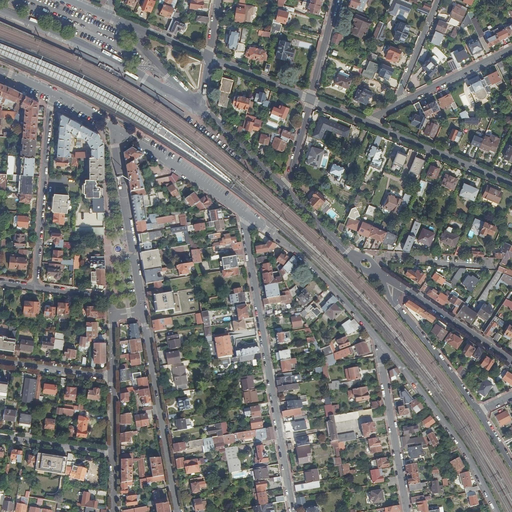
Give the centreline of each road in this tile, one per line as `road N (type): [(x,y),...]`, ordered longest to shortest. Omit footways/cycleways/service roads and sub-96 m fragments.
road 1 (residential): [(249,218),(245,233),(293,511)]
road 2 (unclassified): [(0,10),(197,105)]
road 3 (residential): [(377,339),(451,432),(496,511)]
road 4 (residential): [(143,310),(177,511)]
road 5 (residential): [(55,94),(34,287)]
road 6 (residential): [(116,129),(143,310)]
road 7 (residential): [(249,218),(295,251),(377,339)]
road 8 (residential): [(377,339),(407,511)]
road 9 (residential): [(116,129),(249,218)]
road 10 (tertiary): [(511,184),(365,123)]
road 11 (residential): [(476,413),(394,302)]
road 12 (residential): [(398,284),(511,359)]
road 13 (residential): [(511,50),(392,109)]
road 14 (residential): [(495,265),(385,257),(364,264)]
road 15 (residential): [(197,105),(284,190)]
